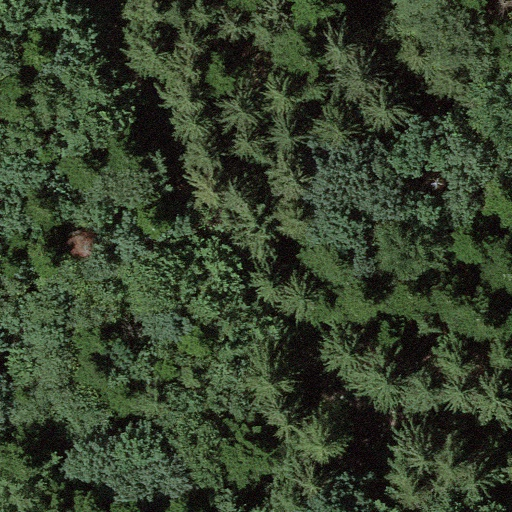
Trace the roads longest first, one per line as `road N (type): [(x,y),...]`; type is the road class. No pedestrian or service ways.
road 1 (track): [(511,396),(461,389),(350,354),(238,253),(161,136),(92,0)]
road 2 (track): [(389,366),(500,511)]
